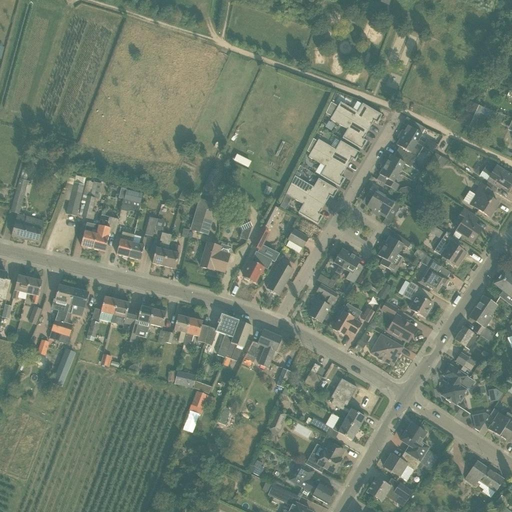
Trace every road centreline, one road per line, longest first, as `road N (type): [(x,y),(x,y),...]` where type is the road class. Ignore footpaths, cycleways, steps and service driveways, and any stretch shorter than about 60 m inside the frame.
road 1 (track): [(72,0),(312,77),(511,163)]
road 2 (unclassified): [(281,325),(236,305),(0,245)]
road 3 (residential): [(404,396),(511,235)]
road 4 (unclassified): [(404,396),(281,325)]
road 5 (residential): [(339,511),(404,396)]
road 6 (residential): [(511,465),(404,396)]
